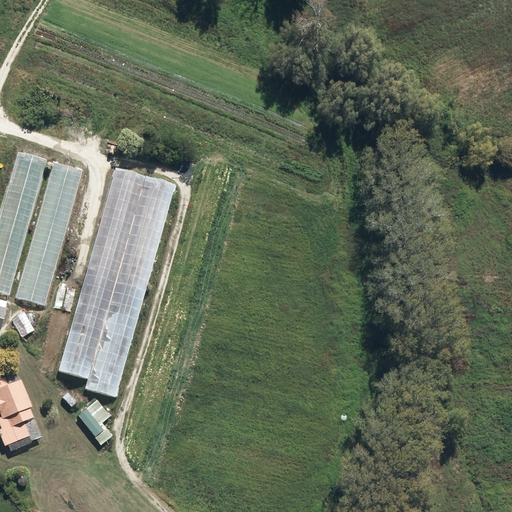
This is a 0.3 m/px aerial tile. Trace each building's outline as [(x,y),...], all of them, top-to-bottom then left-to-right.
[(49,161),(19,152),(0,216),(0,291),(10,295),(49,161)] [(85,171),(53,162),(16,300),(48,309),(85,171)] [(116,171),(56,373),(87,382),(84,391),(112,399),(174,188),(116,171)] [(10,301),(0,297),(0,332),(0,333),(10,301)] [(25,313),(12,321),(24,341),(37,333),(25,313)] [(5,380),(0,382),(0,416),(2,421),(0,421),(0,435),(6,447),(29,436),(25,428),(38,422),(18,381),(8,386),(5,380)] [(89,408),(77,417),(92,438),(105,429),(89,408)]
